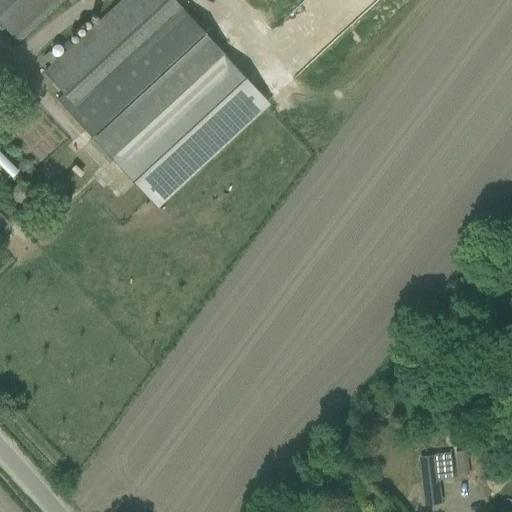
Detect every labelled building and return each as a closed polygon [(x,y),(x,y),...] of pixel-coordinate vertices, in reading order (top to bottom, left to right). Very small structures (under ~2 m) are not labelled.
[(0,0),(0,22),(19,43),(64,0),(0,0)] [(175,0),(119,0),(42,71),(63,94),(56,100),(97,144),(154,206),(157,209),(269,105),(271,104),(211,39),(194,21),(175,0)] [(47,52),(42,56),(50,64),(55,60),(47,52)] [(0,153),(0,166),(11,178),(18,171),(0,153)] [(0,215),(0,236),(11,226),(1,215),(0,215)] [(463,426),(450,428),(453,441),(466,438),(463,426)] [(420,457),(426,505),(442,503),(440,479),(454,477),(452,454),(437,455),(420,457)] [(352,464),(344,470),(352,481),(360,475),(352,464)] [(363,476),(354,482),(365,496),(373,490),(363,476)]
